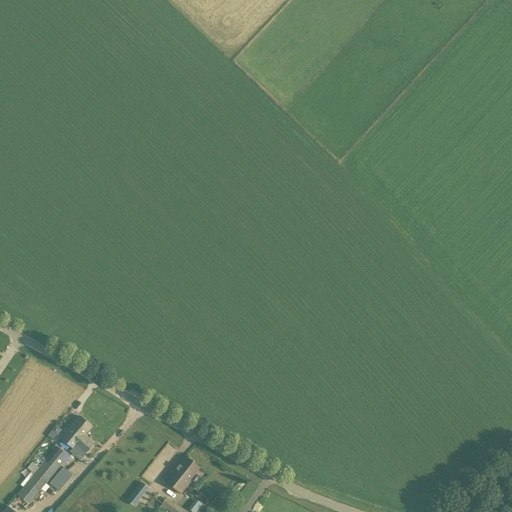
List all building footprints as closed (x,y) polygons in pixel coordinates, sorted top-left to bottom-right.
[(79,416),(61,438),(73,448),(75,446),(85,453),(94,443),(84,435),(91,426),(79,416)] [(65,453),(56,446),(16,495),(28,504),(40,490),(38,488),(41,484),(43,485),(63,463),(60,460),(65,453)] [(189,480),(199,467),(185,456),(175,469),(174,468),(164,480),(181,494),(190,481),(189,480)] [(63,466),(52,480),(61,488),(70,477),(65,473),(68,470),(63,466)] [(130,496),(137,502),(148,488),(141,482),(130,496)] [(187,511),(176,504),(159,493),(158,493),(152,503),(159,508),(161,505),(171,511),(187,511)] [(192,511),(195,511),(202,504),(195,499),(188,509),(192,511)]
